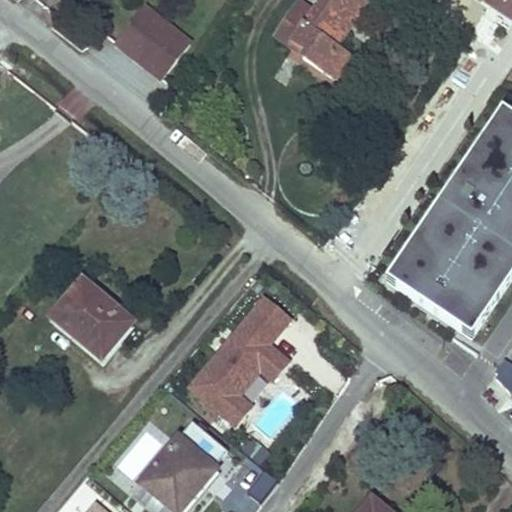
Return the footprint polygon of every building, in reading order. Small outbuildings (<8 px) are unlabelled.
[(329,47),(361,2),(357,0),(325,0),(313,18),(298,7),(276,39),(291,52),(295,47),(307,55),(304,60),(335,83),(349,63),(335,52),(329,47)] [(502,6),(493,0),(477,0),(498,14),(502,6)] [(511,0),(493,0),(502,6),(498,14),(511,22),(511,0)] [(335,52),(367,7),(361,2),(329,47),(335,52)] [(187,48),(145,19),(118,54),(162,86),(187,48)] [(511,118),(502,112),(385,283),(471,341),(511,280),(511,118)] [(129,326),(81,286),(54,321),(100,361),(129,326)] [(289,325),(262,306),(191,392),(234,427),(249,412),(235,398),(259,373),(271,383),(285,365),(267,350),(289,325)] [(226,456),(191,426),(139,488),(167,511),(184,511),(216,476),(212,472),(226,456)] [(381,511),(370,503),(362,511),(381,511)]
